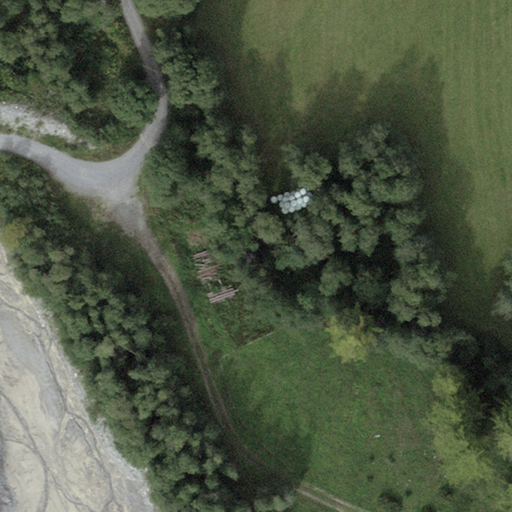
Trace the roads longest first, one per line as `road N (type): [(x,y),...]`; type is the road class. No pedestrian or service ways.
road 1 (track): [(119,170),(171,258),(217,403),(286,478),(358,511)]
road 2 (track): [(125,0),(166,88),(158,135),(119,170)]
road 3 (track): [(119,170),(0,148)]
